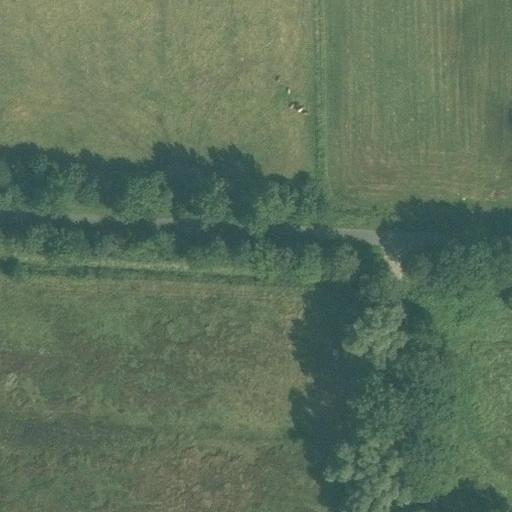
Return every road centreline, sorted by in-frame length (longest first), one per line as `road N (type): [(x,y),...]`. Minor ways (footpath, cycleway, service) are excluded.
road 1 (unclassified): [(511,239),(0,213)]
road 2 (track): [(398,233),(391,511)]
